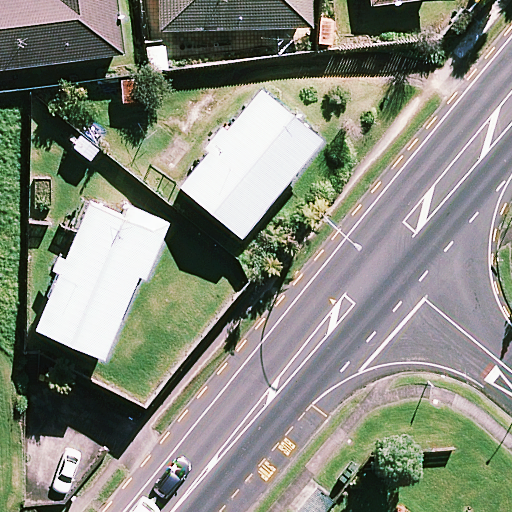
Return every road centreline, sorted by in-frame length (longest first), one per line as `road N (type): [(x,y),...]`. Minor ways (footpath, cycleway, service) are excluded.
road 1 (secondary): [(385,268),(177,511)]
road 2 (secondary): [(511,117),(385,268)]
road 3 (residential): [(511,372),(385,268)]
